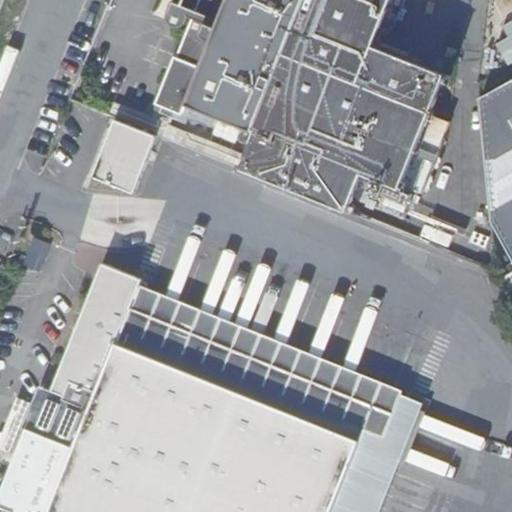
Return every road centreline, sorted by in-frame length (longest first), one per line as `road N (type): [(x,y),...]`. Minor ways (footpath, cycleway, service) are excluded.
road 1 (unknown): [(0,196),(380,328),(462,382),(511,436)]
road 2 (residential): [(57,0),(0,143)]
